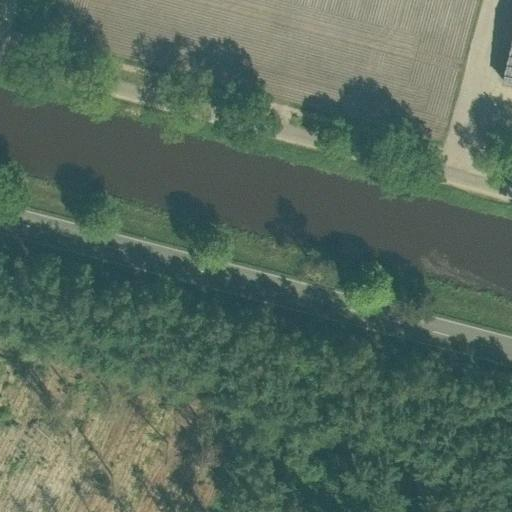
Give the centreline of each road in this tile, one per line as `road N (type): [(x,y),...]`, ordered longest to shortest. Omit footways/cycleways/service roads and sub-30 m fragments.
road 1 (unclassified): [(0,55),(511,190)]
road 2 (primary): [(0,213),(511,347)]
